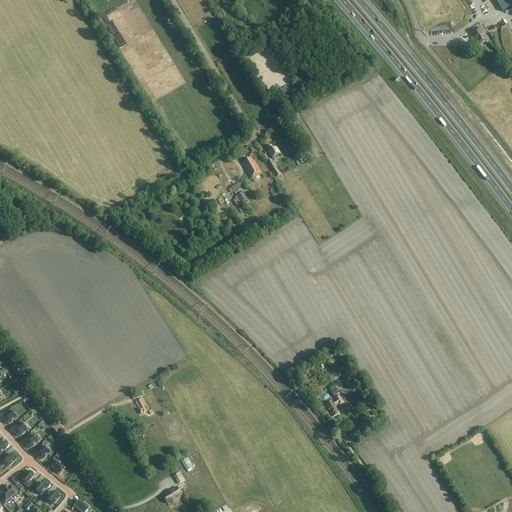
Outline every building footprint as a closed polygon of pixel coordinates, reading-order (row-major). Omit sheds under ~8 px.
[(511,0),(495,0),(502,12),(511,5),(511,0)] [(479,28),(470,33),(479,46),(487,40),(479,28)] [(297,89),(290,93),(291,97),(295,102),(303,98),(297,89)] [(272,159),(273,158),(274,161),(277,159),(275,157),(280,154),(276,147),(273,148),(271,146),(266,149),(268,152),(272,159)] [(251,158),(243,163),(247,170),(245,171),(250,180),(262,173),(255,161),(253,162),(251,158)] [(281,175),(272,160),(266,163),(276,178),(279,182),(283,179),(281,175)] [(242,191),(235,194),(240,204),(247,200),(242,191)] [(250,205),(256,212),(259,210),(253,203),(250,205)] [(256,217),(250,205),(243,208),(250,220),(256,217)] [(334,396),(339,393),(336,388),(337,388),(334,383),(329,387),(331,390),(330,391),(334,396)] [(143,395),(141,391),(132,396),(133,400),(143,395)] [(332,401),(326,405),(333,417),(339,413),(335,406),(339,404),(340,406),(343,403),(338,395),(335,398),(336,400),(333,402),(332,401)] [(141,399),(135,402),(139,409),(137,410),(140,415),(148,410),(141,399)] [(7,417),(3,419),(6,423),(7,422),(9,424),(16,418),(13,414),(15,413),(11,408),(7,412),(9,415),(8,415),(7,417)] [(17,429),(14,432),(17,435),(17,434),(19,437),(27,430),(22,425),(24,423),(22,420),(17,424),(19,427),(18,428),(17,429)] [(30,440),(25,443),(31,449),(38,443),(35,438),(38,436),(34,432),(28,437),(30,440)] [(40,453),(37,456),(40,459),(40,458),(42,460),(49,453),(45,448),(46,446),(44,444),(39,448),(42,450),(41,451),(40,453)] [(0,459),(0,461),(2,463),(3,462),(8,467),(16,460),(14,458),(14,457),(11,454),(6,459),(3,456),(0,459)] [(54,458),(51,463),(53,465),(52,467),(55,470),(57,472),(57,473),(60,475),(62,472),(62,471),(64,468),(56,462),(57,461),(54,458)] [(189,460),(188,458),(181,462),(187,472),(194,467),(190,460),(189,460)] [(23,484),(28,488),(32,484),(29,481),(34,475),(31,473),(30,473),(28,472),(21,479),(25,482),(23,484)] [(180,473),(174,477),(179,485),(185,481),(180,473)] [(31,490),(34,493),(35,491),(41,495),(47,487),(45,486),(45,485),(42,482),(37,488),(35,486),(31,490)] [(7,488),(5,490),(12,500),(17,496),(15,493),(18,491),(14,486),(12,488),(10,487),(8,489),(7,488)] [(166,495),(162,497),(167,504),(170,502),(171,503),(172,504),(174,503),(174,502),(174,501),(181,497),(176,488),(166,494),(166,495)] [(0,495),(1,497),(0,497),(0,499),(4,505),(6,503),(7,504),(12,500),(5,490),(2,492),(3,493),(0,494),(0,495)] [(46,502),(48,504),(49,502),(53,505),(59,497),(57,495),(57,494),(54,492),(49,498),(47,495),(43,500),(46,502)] [(78,501),(74,506),(80,511),(84,511),(87,510),(89,511),(92,508),(84,501),(81,504),(78,501)]
